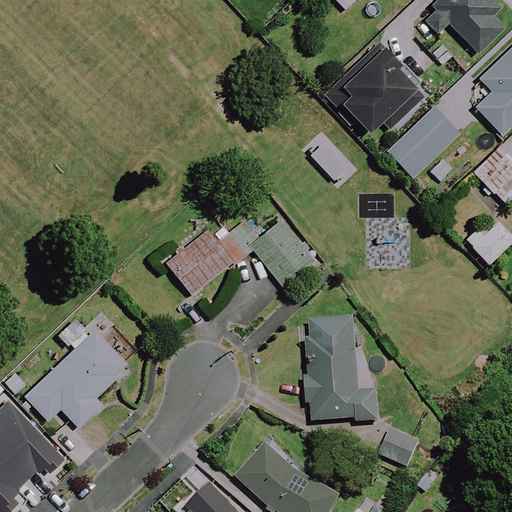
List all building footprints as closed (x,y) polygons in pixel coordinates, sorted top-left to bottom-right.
[(356,0),(334,0),(345,11),(356,0)] [(502,8),(494,0),(438,0),(421,19),(439,36),(448,26),(479,55),(505,28),(493,17),(502,8)] [(401,66),(380,47),(341,89),(352,99),(341,111),(370,138),(380,128),(388,135),(424,97),(397,71),(401,66)] [(511,52),(480,83),(492,96),(477,110),(501,136),(511,125),(511,52)] [(458,135),(434,110),(388,153),(412,179),(458,135)] [(344,169),(319,142),(307,154),(331,180),(344,169)] [(511,202),(511,162),(498,148),(473,173),(507,208),(511,202)] [(511,243),(511,236),(498,221),(482,236),(477,230),(465,241),(488,266),(511,243)] [(315,262),(283,222),(250,248),(282,288),(315,262)] [(228,233),(216,242),(207,231),(166,263),(191,296),(245,255),(228,233)] [(305,323),(311,423),(355,421),(355,426),(379,424),(377,393),(359,394),(355,320),(305,323)] [(128,367),(93,331),(25,398),(48,422),(61,410),(79,428),(102,406),(95,399),(128,367)] [(35,453),(6,423),(0,427),(0,497),(15,484),(9,478),(35,453)] [(419,442),(390,430),(379,456),(408,468),(419,442)] [(329,511),(338,500),(263,448),(236,486),(274,511),(329,511)]
